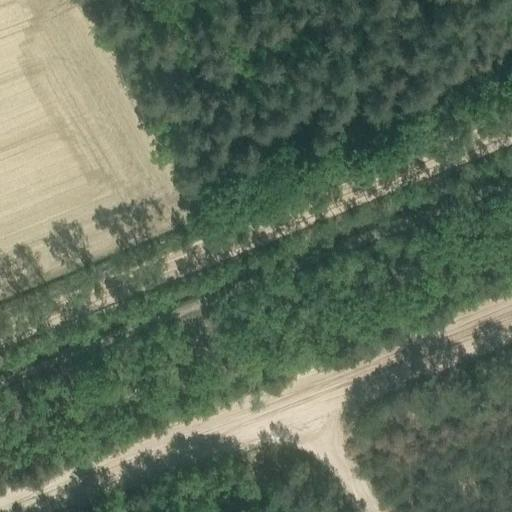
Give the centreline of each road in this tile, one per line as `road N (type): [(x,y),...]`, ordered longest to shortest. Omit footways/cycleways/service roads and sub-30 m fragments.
road 1 (track): [(0,328),(511,124)]
road 2 (track): [(36,511),(511,327)]
road 3 (track): [(298,410),(365,511)]
